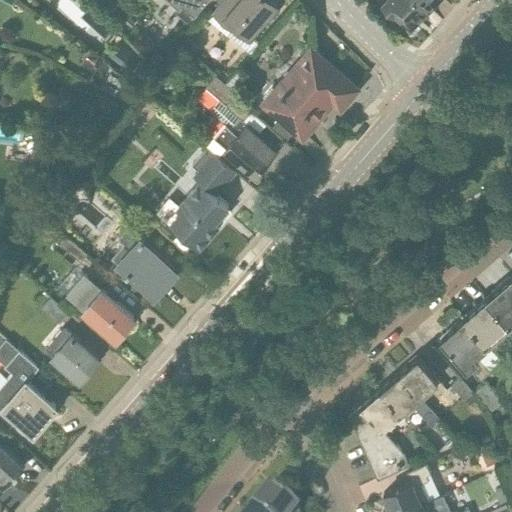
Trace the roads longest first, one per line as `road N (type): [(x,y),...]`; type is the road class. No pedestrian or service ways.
road 1 (secondary): [(53,511),(423,88)]
road 2 (residential): [(295,401),(511,221)]
road 3 (residential): [(202,511),(295,401)]
road 4 (secondary): [(423,88),(334,0)]
road 5 (residential): [(346,511),(295,401)]
